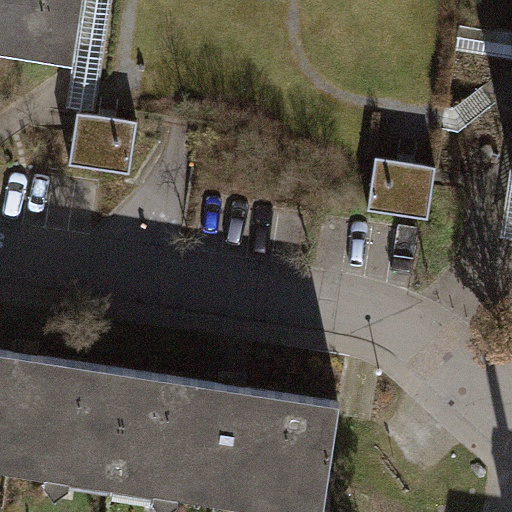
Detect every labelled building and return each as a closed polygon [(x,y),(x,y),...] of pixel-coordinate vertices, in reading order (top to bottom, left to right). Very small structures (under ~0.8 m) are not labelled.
[(0,0),(0,33),(67,45),(74,0),(0,0)] [(143,117),(82,108),(74,166),(135,175),(143,117)] [(444,166),(378,157),(371,213),(437,221),(444,166)] [(0,456),(103,473),(125,349),(0,328),(0,456)] [(103,473),(291,503),(311,379),(125,349),(103,473)]
